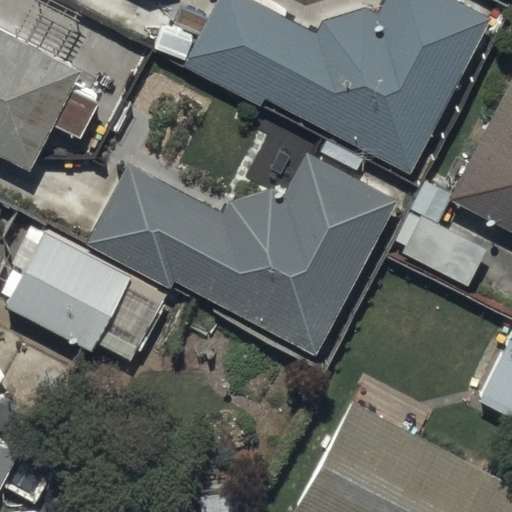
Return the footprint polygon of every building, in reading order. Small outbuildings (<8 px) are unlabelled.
[(488,4),(480,0),(333,0),(320,4),(314,16),(284,0),(205,0),(178,52),(258,94),(262,85),(405,161),(488,4)] [(76,48),(0,9),(0,137),(27,152),(49,109),(77,123),(96,87),(65,71),(76,48)] [(511,58),(508,56),(447,178),(511,210),(511,58)] [(392,187),(300,138),(278,179),(267,173),(224,186),(217,198),(126,150),(83,230),(163,272),(166,268),(308,343),(392,187)] [(444,178),(425,168),(411,197),(418,200),(397,239),(463,273),(494,214),(440,186),(444,178)] [(126,259),(42,215),(3,288),(88,332),(126,259)] [(511,318),(478,386),(511,403),(511,318)] [(511,511),(511,469),(351,384),(288,501),(309,511),(511,511)] [(0,468),(15,440),(0,431),(0,468)]
